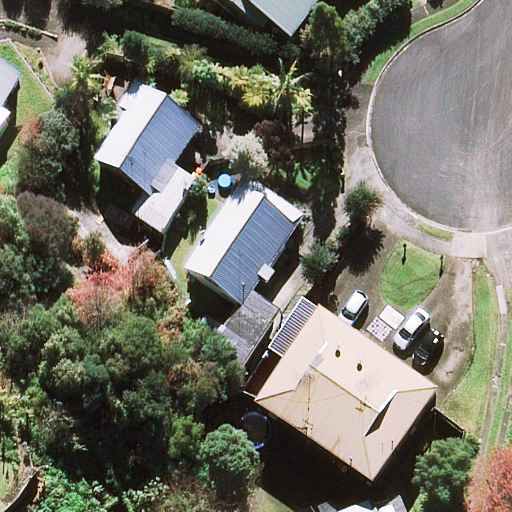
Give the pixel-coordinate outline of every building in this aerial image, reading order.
[(223,0),(292,52),(331,0),(223,0)] [(0,148),(35,95),(0,72),(0,148)] [(203,136),(145,95),(97,164),(149,201),(133,223),(160,242),(197,189),(176,174),(203,136)] [(307,225),(249,186),(189,275),(243,311),(226,336),(207,323),(195,340),(246,374),(284,318),(256,300),(307,225)] [(444,400),(308,307),(243,402),(379,495),(444,400)] [(394,511),(390,502),(367,511),(394,511)]
